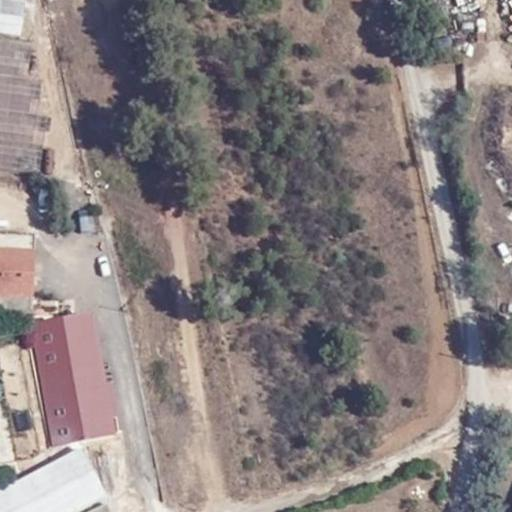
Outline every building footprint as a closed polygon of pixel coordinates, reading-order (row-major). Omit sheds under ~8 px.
[(0,0),(0,31),(16,34),(22,2),(8,0),(0,0)] [(29,44),(0,40),(0,168),(39,173),(47,116),(37,114),(39,83),(25,81),(29,44)] [(0,298),(30,300),(34,237),(0,235),(0,298)] [(0,314),(29,316),(30,300),(0,298),(0,314)] [(114,433),(91,314),(30,326),(52,445),(114,433)] [(0,467),(14,465),(50,458),(27,340),(0,344),(0,467)] [(0,488),(0,511),(69,511),(101,496),(78,448),(0,488)] [(14,465),(0,467),(0,479),(15,476),(14,465)] [(86,511),(110,511),(106,503),(86,511)]
